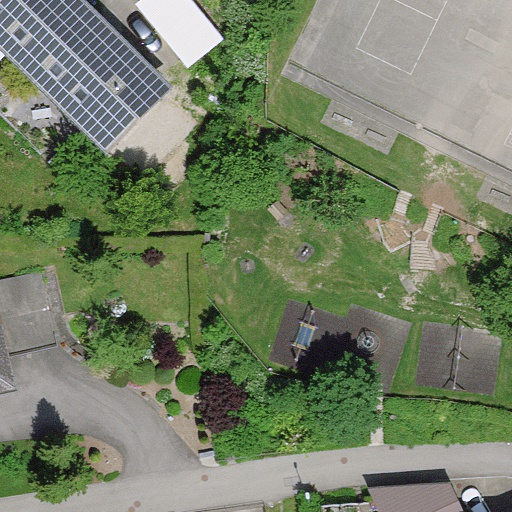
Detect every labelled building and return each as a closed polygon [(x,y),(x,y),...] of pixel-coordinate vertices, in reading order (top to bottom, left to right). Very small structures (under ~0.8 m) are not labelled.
[(163,86),(76,0),(0,0),(0,39),(104,144),(163,86)] [(145,0),(140,4),(188,63),(218,38),(187,0),(145,0)] [(511,157),(511,77),(494,69),(463,134),(511,157)] [(2,271),(0,271),(0,401),(29,395),(20,356),(64,346),(57,316),(48,279),(6,289),(2,271)] [(463,511),(456,495),(371,502),(376,511),(463,511)]
